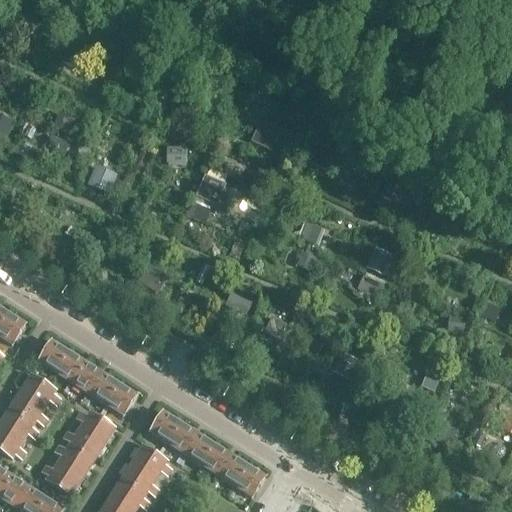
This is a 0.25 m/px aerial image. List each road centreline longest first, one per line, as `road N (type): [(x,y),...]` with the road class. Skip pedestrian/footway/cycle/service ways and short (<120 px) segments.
road 1 (residential): [(301,474),(163,386)]
road 2 (residential): [(84,511),(163,386)]
road 3 (residential): [(50,315),(163,386)]
